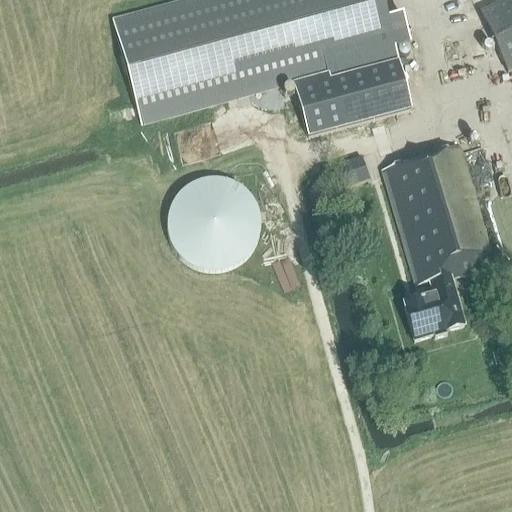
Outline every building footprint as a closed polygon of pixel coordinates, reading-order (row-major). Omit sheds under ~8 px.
[(394,49),(410,45),(402,17),(386,21),(380,0),(188,0),(111,21),(140,129),(336,76),(336,74),(396,57),(394,49)] [(511,0),(510,0),(478,15),(506,75),(511,72),(511,0)] [(464,167),(484,162),(480,151),(460,156),(458,149),(383,171),(417,287),(421,286),(428,284),(431,296),(401,304),(412,342),(431,336),(433,340),(444,337),(443,334),(461,329),(447,283),(494,269),(464,167)] [(360,158),(333,169),(342,192),(369,182),(360,158)] [(267,269),(264,183),(181,187),(184,273),(267,269)] [(511,334),(496,339),(501,357),(511,354),(511,334)]
